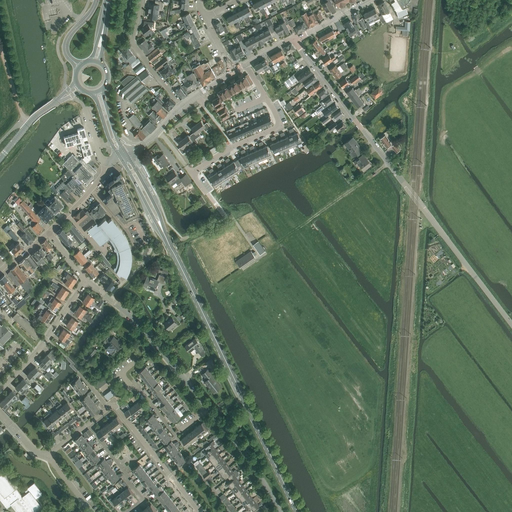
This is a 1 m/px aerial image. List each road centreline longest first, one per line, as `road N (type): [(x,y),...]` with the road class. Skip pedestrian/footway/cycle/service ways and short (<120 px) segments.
road 1 (tertiary): [(511,325),(294,39)]
road 2 (primary): [(298,511),(170,246)]
road 3 (residential): [(208,409),(85,280)]
road 4 (residential): [(245,65),(279,125),(191,174)]
road 5 (track): [(275,246),(388,163)]
road 6 (residential): [(199,511),(113,404)]
road 7 (track): [(439,143),(446,93),(511,49)]
road 8 (residential): [(280,511),(208,409)]
road 9 (residential): [(182,106),(132,43),(138,0)]
